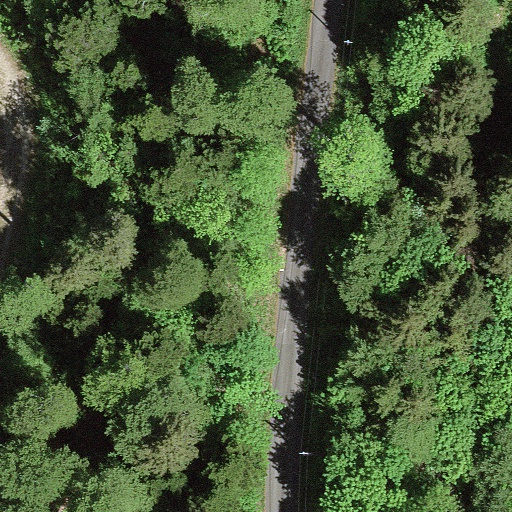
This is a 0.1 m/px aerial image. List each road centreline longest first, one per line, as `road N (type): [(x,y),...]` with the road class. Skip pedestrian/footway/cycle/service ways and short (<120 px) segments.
road 1 (unclassified): [(285,511),(290,350),(327,0)]
road 2 (track): [(0,244),(20,122),(0,61)]
